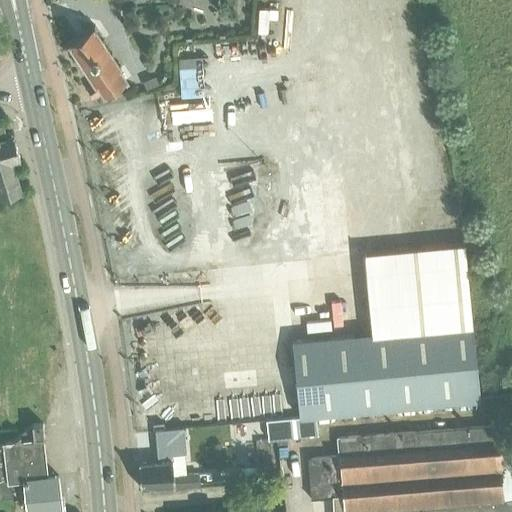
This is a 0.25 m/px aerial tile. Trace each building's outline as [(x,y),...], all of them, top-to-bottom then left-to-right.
[(98,28),(95,25),(67,44),(69,47),(71,46),(78,56),(77,57),(78,59),(80,58),(87,69),(85,70),(87,72),(88,71),(95,82),(93,83),(94,84),(88,88),(93,97),(103,90),(106,95),(127,81),(119,69),(122,67),(121,65),(119,66),(112,55),(114,54),(112,52),(111,53),(104,43),(105,42),(104,39),(102,40),(95,30),(98,28)] [(157,76),(144,81),(145,83),(147,89),(160,84),(158,78),(157,76)] [(0,199),(23,193),(13,161),(21,159),(14,135),(7,137),(4,125),(0,126),(0,199)] [(262,143),(210,144),(211,164),(262,163),(262,143)] [(466,236),(466,217),(436,218),(437,237),(466,236)] [(481,399),(474,322),(431,327),(387,331),(372,332),(329,337),(292,340),(294,358),(298,399),(300,417),(317,415),(337,413),(395,407),(439,403),(481,399)] [(511,511),(511,393),(508,394),(482,396),(483,410),(497,409),(498,425),(339,437),(340,455),(311,458),(314,498),(333,496),(334,511),(511,511)] [(319,434),(317,415),(300,417),(267,420),(269,439),(319,434)] [(14,440),(0,441),(0,482),(47,477),(50,476),(44,423),(33,424),(14,440)] [(185,428),(156,431),(159,461),(139,462),(141,488),(200,484),(199,473),(187,474),(185,453),(187,453),(185,428)] [(295,462),(294,442),(283,442),(284,463),(295,462)] [(259,464),(242,466),(243,477),(260,476),(259,464)] [(50,476),(47,477),(0,482),(0,491),(1,498),(14,497),(13,489),(27,488),(29,511),(44,511),(57,511),(63,511),(62,505),(65,505),(64,495),(61,495),(59,475),(50,476)]
